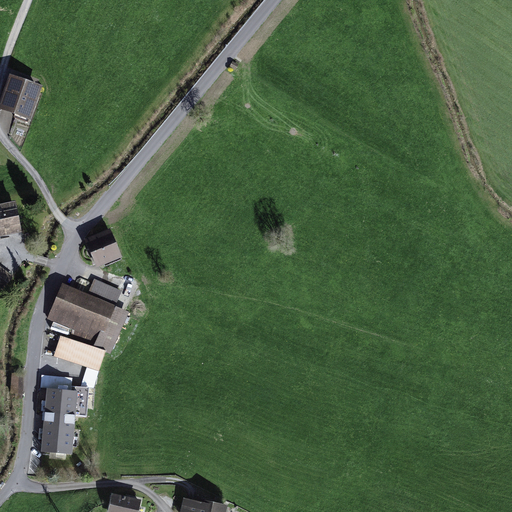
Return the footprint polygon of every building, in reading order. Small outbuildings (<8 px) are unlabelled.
[(32,119),(44,85),(15,75),(3,109),(32,119)] [(19,201),(0,203),(0,235),(0,237),(24,234),(19,201)] [(112,230),(86,241),(96,265),(122,254),(112,230)] [(0,265),(0,286),(1,288),(11,274),(0,265)] [(90,293),(68,283),(52,320),(114,346),(130,309),(118,305),(123,293),(95,281),(90,293)] [(60,337),(54,357),(99,370),(105,350),(60,337)] [(42,451),(74,454),(81,392),(93,394),(95,376),(69,373),(67,391),(49,389),(42,451)] [(23,397),(23,375),(12,375),(12,397),(23,397)] [(114,494),(109,511),(140,511),(143,501),(114,494)] [(226,511),(229,503),(205,498),(204,503),(188,500),(185,511),(226,511)]
